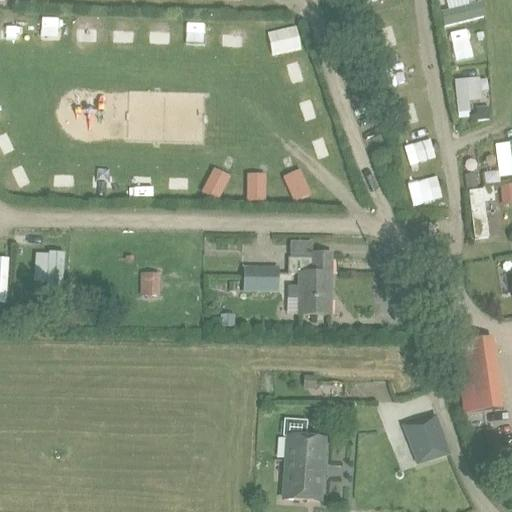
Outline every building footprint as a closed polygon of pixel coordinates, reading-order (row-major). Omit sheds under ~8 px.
[(479,9),(446,15),(449,29),(482,23),(479,9)] [(136,38),(135,15),(117,16),(118,39),(136,38)] [(238,55),(254,56),(255,30),(239,29),(238,55)] [(382,48),(399,46),(398,30),(381,31),(382,48)] [(485,102),(484,79),(459,80),(461,116),(476,116),(475,102),(485,102)] [(94,130),(94,106),(78,106),(78,130),(94,130)] [(0,159),(10,157),(6,140),(0,140),(0,159)] [(506,178),(511,176),(511,145),(502,147),(506,178)] [(213,188),(229,188),(229,170),(214,170),(213,188)] [(419,193),(438,192),(436,171),(417,173),(419,193)] [(300,199),(314,193),(304,172),(291,178),(300,199)] [(200,175),(179,176),(180,199),(201,197),(200,175)] [(273,181),(257,182),(259,201),(274,200),(273,181)] [(63,275),(62,246),(49,246),(51,276),(63,275)] [(7,252),(0,252),(0,299),(9,300),(7,252)] [(298,277),(298,288),(288,288),(287,300),(298,300),(297,317),(330,318),(331,256),(313,256),(313,261),(287,261),(287,277),(298,277)] [(185,264),(164,264),(164,296),(185,296),(185,264)] [(243,269),(243,296),(278,295),(277,269),(243,269)] [(457,345),(463,397),(500,393),(494,341),(457,345)] [(500,393),(463,397),(464,416),(503,412),(500,393)] [(435,418),(403,427),(417,466),(449,456),(435,418)] [(319,504),(323,441),(287,439),(283,502),(319,504)] [(367,469),(367,502),(408,502),(409,469),(367,469)]
